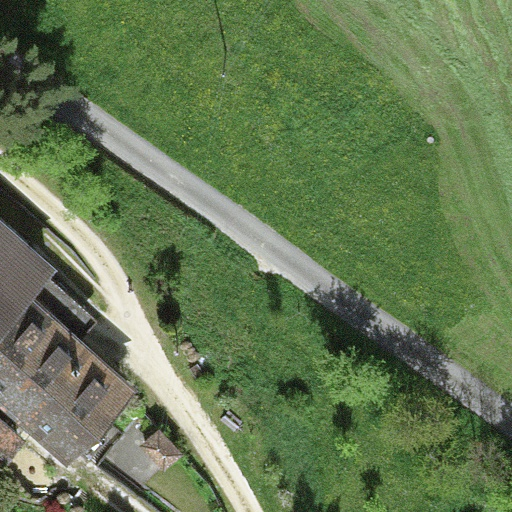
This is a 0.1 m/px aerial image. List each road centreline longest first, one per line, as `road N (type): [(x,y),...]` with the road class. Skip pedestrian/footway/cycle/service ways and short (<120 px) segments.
road 1 (unclassified): [(511,441),(0,68)]
road 2 (track): [(238,511),(108,283),(64,222),(0,167)]
